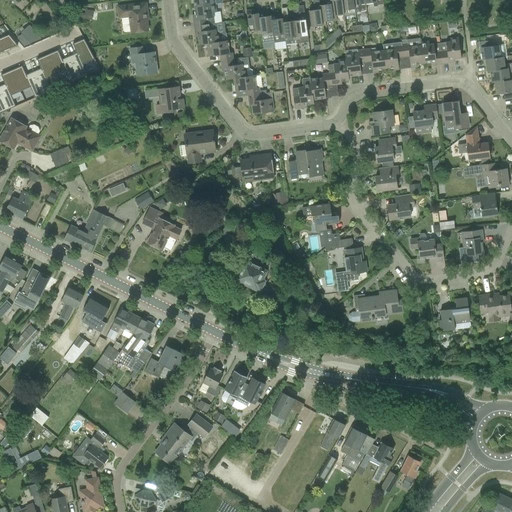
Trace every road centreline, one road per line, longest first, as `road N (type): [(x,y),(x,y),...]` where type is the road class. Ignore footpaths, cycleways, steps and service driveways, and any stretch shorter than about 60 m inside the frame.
road 1 (residential): [(511,225),(486,274),(423,281),(406,275),(352,202),(351,153),(335,128)]
road 2 (residential): [(335,128),(263,135),(245,128),(173,42),(168,0)]
road 3 (secondary): [(219,334),(0,227)]
road 4 (residential): [(511,140),(471,86),(455,84),(358,96),(335,128)]
road 5 (residential): [(128,511),(125,471),(219,334)]
road 6 (secondary): [(342,377),(288,365),(219,334)]
road 7 (residential): [(437,449),(349,402),(339,392),(342,377)]
